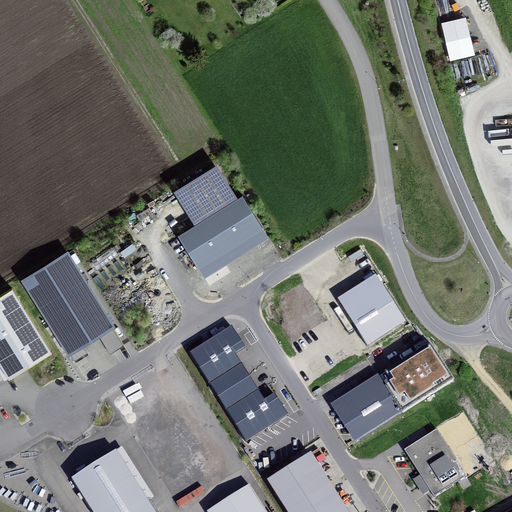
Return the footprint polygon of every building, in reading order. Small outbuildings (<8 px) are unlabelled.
[(184,187),(204,219),(236,199),(216,167),(184,187)] [(198,267),(263,227),(242,195),(236,199),(204,219),(178,235),(198,267)] [(112,326),(67,253),(24,280),(69,352),(112,326)] [(405,322),(381,285),(343,307),(367,347),(405,322)] [(12,288),(0,295),(0,363),(9,378),(51,352),(12,288)] [(232,327),(189,354),(246,442),(288,416),(280,404),(274,394),(265,401),(248,375),(235,354),(245,348),(237,336),(232,327)] [(430,345),(380,377),(402,413),(453,381),(430,345)] [(340,409),(360,440),(402,413),(382,382),(340,409)] [(466,477),(437,430),(404,451),(420,476),(414,479),(424,494),(430,490),(434,497),(466,477)] [(154,511),(116,451),(72,479),(92,511),(154,511)] [(343,511),(308,455),(267,481),(286,511),(343,511)] [(266,511),(249,485),(207,511),(266,511)]
